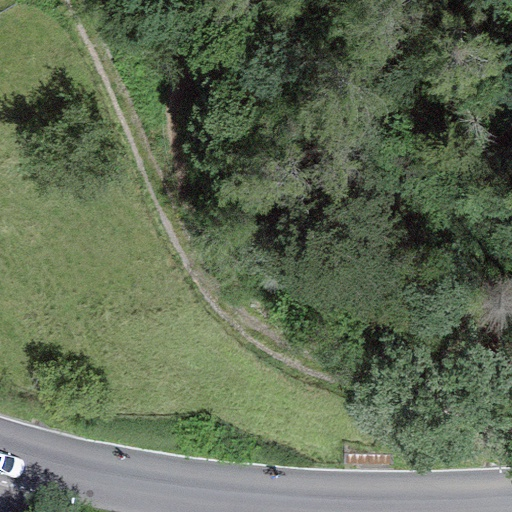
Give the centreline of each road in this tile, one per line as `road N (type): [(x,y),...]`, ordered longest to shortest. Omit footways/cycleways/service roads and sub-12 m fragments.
road 1 (track): [(71,0),(141,143),(170,241),(205,298),(270,352),(450,444),(488,500)]
road 2 (tertiary): [(0,449),(198,498),(365,508),(511,499)]
